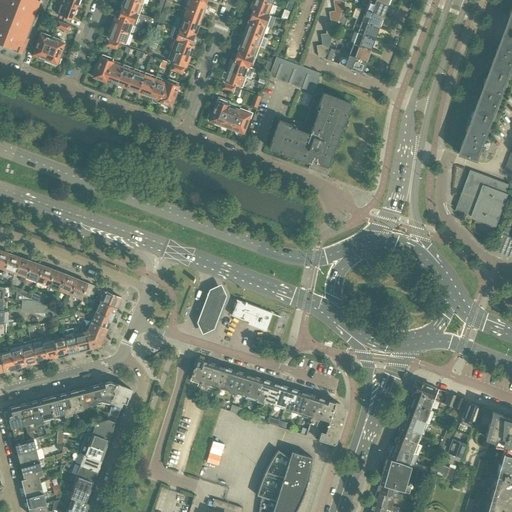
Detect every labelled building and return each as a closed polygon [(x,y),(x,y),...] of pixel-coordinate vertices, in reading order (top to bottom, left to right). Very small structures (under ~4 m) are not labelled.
[(44,10),(48,0),(0,0),(0,44),(6,47),(6,45),(14,48),(13,50),(21,53),(27,38),(39,8),(44,10)] [(60,0),(60,3),(76,9),(78,0),(60,0)] [(121,6),(121,7),(138,14),(142,3),(132,0),(123,0),(122,1),(120,5),(121,6)] [(195,0),(187,0),(185,8),(202,14),(203,10),(205,10),(206,6),(205,4),(195,0)] [(250,9),(252,9),(268,15),(271,5),(257,0),(253,0),(253,2),(251,2),(250,6),(251,7),(250,9)] [(288,0),(285,8),(290,10),(293,1),(290,0),(288,0)] [(336,0),(333,1),(334,11),(340,13),(344,2),(339,0),(336,0)] [(373,0),(368,0),(365,9),(382,16),(383,15),(386,5),(373,0)] [(171,3),(166,1),(162,11),(167,13),(171,3)] [(76,9),(60,3),(56,14),(72,20),(76,9)] [(115,12),(113,17),(132,24),(138,25),(140,26),(144,16),(138,14),(121,7),(120,11),(119,10),(118,10),(117,10),(117,11),(116,11),(115,12)] [(185,8),(181,18),(198,24),(198,23),(200,23),(202,19),(200,17),(202,14),(185,8)] [(357,19),(358,20),(378,27),(379,26),(378,26),(382,16),(365,9),(361,8),(357,19)] [(250,16),(249,20),(265,26),(269,15),(268,15),(252,9),(252,10),(251,10),(250,10),(249,10),(248,11),(248,12),(247,12),(248,13),(248,14),(248,15),(249,15),(250,16)] [(328,12),(330,22),(336,24),(340,13),(334,11),(328,12)] [(508,23),(504,35),(501,43),(487,80),(459,153),(479,160),(483,161),(486,153),(488,148),(484,146),(483,146),(481,145),(482,143),(506,80),(511,63),(511,11),(511,15),(508,23)] [(280,19),(284,21),(286,22),(288,16),(282,14),(280,19)] [(132,24),(113,17),(112,22),(113,24),(111,28),(128,34),(134,36),(138,25),(132,24)] [(181,18),(177,27),(194,34),(194,33),(196,33),(198,29),(196,28),(198,24),(181,18)] [(246,26),(245,31),(262,36),(265,26),(249,20),(248,20),(247,21),(245,25),(246,26)] [(361,22),(357,32),(374,38),(378,27),(378,28),(378,27),(358,20),(358,21),(361,22)] [(56,27),(67,31),(69,26),(58,21),(56,27)] [(324,23),(326,33),(332,36),(336,24),(330,22),(324,23)] [(169,37),(175,39),(191,45),(191,44),(192,44),(193,44),(194,44),(194,43),(195,43),(195,42),(195,41),(195,40),(194,39),(193,38),(194,34),(177,27),(177,28),(173,26),(169,37)] [(128,34),(111,28),(109,28),(108,32),(109,34),(108,38),(124,44),(128,34)] [(43,60),(51,39),(40,35),(41,32),(36,31),(30,46),(34,48),(32,54),(37,56),(37,57),(37,58),(37,59),(38,59),(38,60),(39,60),(39,61),(40,61),(41,61),(42,60),(43,60)] [(242,36),(241,40),(258,46),(262,36),(245,31),(243,31),(241,35),(242,36)] [(357,33),(353,43),(370,50),(370,49),(374,39),(374,38),(357,32),(354,31),(353,32),(357,33)] [(320,34),(322,45),(328,47),(332,36),(326,33),(320,34)] [(152,37),(150,44),(156,46),(159,40),(158,40),(158,39),(152,37)] [(51,39),(43,60),(50,62),(51,61),(58,64),(61,54),(59,53),(63,42),(58,40),(58,42),(51,39)] [(175,39),(171,49),(188,55),(190,52),(192,52),(193,48),(192,47),(192,45),(191,45),(175,39)] [(107,40),(105,45),(116,49),(118,44),(107,40)] [(238,49),(237,51),(254,57),(258,46),(241,40),(240,44),(238,44),(236,48),(238,49)] [(348,55),(366,61),(366,60),(369,50),(370,50),(353,43),(348,42),(346,47),(350,49),(348,55)] [(328,47),(322,45),(316,46),(318,56),(323,59),(328,47)] [(188,55),(171,49),(167,60),(184,66),(186,62),(188,62),(189,58),(188,57),(188,55)] [(330,49),(326,60),(330,61),(334,50),(330,49)] [(232,60),(231,61),(248,67),(250,67),(254,57),(237,51),(236,54),(235,54),(235,53),(234,53),(233,54),(232,54),(232,55),(231,56),(231,57),(231,58),(232,58),(232,59),(233,59),(233,60),(232,60)] [(366,61),(348,55),(344,53),(342,57),(341,57),(338,64),(349,68),(354,70),(360,72),(361,73),(362,72),(361,72),(365,61),(366,61)] [(98,80),(99,80),(104,82),(112,61),(112,59),(101,55),(98,64),(96,63),(91,76),(98,78),(98,80)] [(317,80),(320,73),(276,57),(269,76),(313,92),(317,80)] [(112,82),(116,83),(123,65),(112,61),(104,82),(104,83),(104,84),(105,84),(105,85),(106,85),(107,86),(108,86),(109,86),(110,85),(111,84),(112,83),(112,82)] [(229,67),(228,71),(244,77),(248,67),(231,61),(230,61),(228,65),(229,67)] [(172,64),(170,70),(182,74),(184,68),(172,64)] [(123,86),(127,87),(133,69),(123,65),(116,83),(117,84),(117,86),(122,87),(123,86)] [(137,91),(138,91),(144,73),(133,69),(127,87),(130,89),(131,91),(135,92),(137,91)] [(244,77),(228,71),(227,71),(226,72),(224,76),(225,77),(224,81),(241,87),(244,77)] [(147,95),(149,95),(155,77),(144,73),(138,91),(141,92),(141,94),(146,96),(147,95)] [(157,102),(159,103),(166,81),(160,79),(162,75),(157,73),(155,77),(149,95),(152,97),(151,99),(151,100),(152,101),(153,102),(154,102),(155,103),(156,103),(156,102),(157,102)] [(167,80),(166,81),(159,103),(164,105),(165,103),(172,106),(176,96),(174,95),(178,83),(167,79),(167,80)] [(221,89),(232,93),(234,87),(223,83),(221,89)] [(304,158),(310,161),(311,161),(312,159),(315,160),(314,162),(326,167),(331,155),(329,154),(331,148),(333,149),(335,144),(333,143),(335,137),(337,138),(339,132),(337,131),(339,125),(337,124),(341,114),(346,115),(350,103),(322,93),(318,105),(322,107),(321,110),(319,109),(316,117),(318,118),(316,124),(314,123),(312,128),(317,130),(315,136),(307,133),(306,136),(301,134),(301,131),(294,129),(295,126),(293,131),(289,129),(291,125),(279,120),(268,148),(281,152),(282,148),(293,151),(291,156),(303,161),(304,158)] [(251,104),(257,106),(260,97),(255,95),(251,104)] [(214,124),(220,126),(228,105),(221,102),(222,101),(217,99),(213,110),(211,110),(207,119),(213,122),(214,124)] [(227,127),(232,128),(238,110),(239,106),(229,102),(228,105),(220,126),(226,128),(227,127)] [(238,110),(232,128),(235,129),(235,130),(234,131),(235,131),(235,132),(235,133),(236,134),(237,134),(238,135),(239,135),(240,135),(241,134),(242,133),(242,132),(249,114),(238,110)] [(470,170),(461,195),(460,198),(462,203),(461,204),(463,208),(464,207),(467,213),(472,215),(471,217),(496,226),(508,194),(506,193),(509,184),(490,177),(470,170)] [(496,251),(495,251),(511,257),(511,238),(507,236),(509,233),(508,233),(503,231),(502,234),(496,251)] [(0,268),(3,270),(9,254),(0,250),(0,268)] [(13,277),(14,274),(20,258),(9,254),(3,270),(10,272),(9,275),(13,277)] [(24,282),(25,277),(31,262),(20,258),(14,274),(20,276),(19,280),(24,282)] [(25,277),(36,281),(42,266),(31,262),(25,277)] [(36,281),(48,285),(54,270),(42,266),(36,281)] [(48,285),(59,290),(65,274),(54,270),(48,285)] [(59,290),(70,294),(75,279),(65,274),(59,290)] [(75,279),(70,294),(81,299),(83,294),(87,283),(75,279)] [(93,286),(87,283),(83,294),(89,297),(91,290),(93,286)] [(0,297),(3,298),(3,296),(7,297),(9,287),(1,286),(0,285),(0,297)] [(197,322),(203,335),(214,329),(227,297),(221,285),(210,290),(197,322)] [(20,295),(21,296),(30,299),(31,295),(21,290),(20,293),(20,294),(20,295)] [(99,301),(115,308),(117,303),(119,303),(121,298),(120,298),(104,290),(104,291),(103,293),(102,295),(99,301)] [(41,303),(36,301),(30,299),(21,296),(22,300),(22,306),(20,308),(21,308),(21,312),(32,313),(43,316),(44,313),(47,313),(47,306),(41,303)] [(95,299),(91,309),(95,311),(111,317),(113,316),(114,314),(113,313),(115,308),(99,301),(95,299)] [(264,329),(264,330),(266,331),(266,330),(272,314),(272,313),(237,300),(231,315),(248,322),(248,323),(247,324),(249,324),(250,324),(264,329)] [(51,310),(52,314),(54,320),(69,316),(69,315),(52,310),(51,310)] [(95,311),(91,321),(107,328),(109,323),(110,323),(111,320),(110,319),(111,317),(95,311)] [(86,331),(85,331),(89,348),(94,347),(94,348),(100,347),(103,341),(102,340),(104,333),(106,333),(107,330),(106,329),(107,328),(91,321),(90,321),(86,331)] [(70,335),(64,337),(68,354),(69,353),(70,354),(73,353),(74,352),(79,351),(74,334),(74,331),(69,333),(70,335)] [(85,331),(74,334),(79,351),(80,351),(81,351),(84,351),(84,349),(89,348),(85,331)] [(64,337),(54,339),(58,356),(60,357),(62,356),(63,355),(68,354),(64,337)] [(54,339),(43,342),(47,359),(48,359),(49,360),(52,359),(53,358),(58,356),(54,339)] [(31,340),(19,343),(25,365),(27,364),(28,365),(31,364),(31,363),(37,362),(32,345),(31,340)] [(43,342),(32,345),(37,362),(38,362),(41,362),(42,360),(47,359),(43,342)] [(25,365),(19,343),(9,346),(9,347),(15,367),(16,367),(17,368),(20,367),(21,366),(25,365)] [(4,352),(0,353),(0,354),(4,370),(9,369),(10,370),(13,369),(14,368),(15,367),(9,347),(3,349),(4,352)] [(200,383),(201,383),(205,372),(210,374),(213,364),(196,359),(190,377),(193,378),(201,381),(200,383)] [(208,383),(218,386),(224,368),(213,364),(210,374),(205,372),(201,383),(207,385),(208,383)] [(228,392),(234,394),(238,383),(232,381),(235,371),(224,368),(218,386),(229,389),(228,392)] [(245,397),(252,376),(235,371),(232,381),(238,383),(234,394),(235,394),(235,392),(245,395),(245,397)] [(262,403),(263,400),(266,392),(260,390),(263,380),(252,376),(245,397),(252,399),(252,397),(256,398),(255,400),(262,403)] [(263,400),(273,403),(280,385),(263,380),(260,390),(266,392),(263,400)] [(103,399),(109,402),(116,384),(109,381),(92,386),(96,403),(96,405),(101,404),(100,400),(103,399)] [(414,389),(412,392),(430,398),(434,387),(417,381),(415,381),(412,388),(412,389),(413,388),(414,389)] [(108,416),(108,419),(114,422),(116,416),(122,402),(125,403),(131,389),(116,384),(109,402),(113,403),(109,411),(109,413),(107,413),(108,416)] [(273,403),(284,407),(287,399),(293,401),(296,390),(280,385),(273,403)] [(92,386),(77,390),(81,406),(96,403),(92,386)] [(77,390),(65,393),(67,403),(62,404),(64,413),(65,416),(71,414),(71,411),(82,408),(81,406),(77,390)] [(291,409),(301,412),(307,394),(296,390),(293,401),(287,399),(284,407),(283,409),(290,411),(291,409)] [(412,398),(410,403),(430,410),(434,400),(430,398),(412,392),(411,396),(412,398)] [(65,393),(48,397),(53,416),(64,413),(62,404),(67,403),(65,393)] [(444,404),(459,410),(464,398),(448,393),(444,404)] [(308,414),(311,415),(314,407),(320,409),(324,399),(307,394),(301,412),(300,416),(307,418),(308,414)] [(48,397),(30,402),(33,412),(39,410),(42,421),(42,419),(53,416),(48,397)] [(311,415),(308,427),(325,432),(328,421),(334,402),(324,399),(320,409),(314,407),(311,415)] [(30,402),(19,405),(24,424),(35,421),(35,423),(42,421),(39,410),(33,412),(30,402)] [(308,427),(307,429),(305,435),(316,439),(333,444),(343,412),(340,404),(334,402),(328,421),(325,432),(308,427)] [(477,404),(474,402),(472,404),(467,402),(460,423),(471,428),(473,422),(477,411),(479,406),(477,406),(477,404)] [(408,409),(406,415),(425,422),(429,423),(433,412),(429,410),(430,410),(410,403),(410,404),(408,404),(406,408),(408,409)] [(14,439),(15,443),(28,439),(27,435),(23,436),(20,425),(24,424),(19,405),(8,408),(8,407),(7,410),(14,439)] [(230,411),(240,414),(242,408),(232,405),(230,411)] [(493,486),(491,493),(511,499),(511,456),(511,452),(511,419),(492,412),(491,415),(485,437),(494,441),(495,439),(503,442),(503,444),(506,445),(504,454),(502,454),(500,461),(502,462),(499,472),(497,472),(496,476),(498,476),(495,487),(493,486)] [(401,425),(402,426),(421,433),(425,422),(406,415),(405,419),(402,419),(401,423),(402,424),(401,425)] [(267,423),(278,426),(279,421),(269,418),(267,423)] [(94,427),(92,433),(108,439),(114,422),(108,419),(100,421),(94,423),(94,427)] [(400,432),(398,437),(415,443),(419,433),(421,434),(421,433),(402,426),(399,426),(398,430),(400,432)] [(446,430),(442,441),(447,443),(451,432),(446,430)] [(86,433),(83,442),(88,444),(104,450),(108,439),(92,433),(86,433)] [(15,443),(18,454),(35,450),(41,448),(38,437),(32,438),(28,439),(15,443)] [(396,442),(394,446),(411,453),(417,455),(421,445),(415,443),(398,437),(396,437),(394,440),(396,442)] [(465,444),(452,440),(447,453),(444,462),(457,466),(460,457),(461,457),(465,444)] [(447,443),(442,441),(441,441),(438,448),(437,451),(443,453),(447,443)] [(84,454),(100,460),(104,450),(88,444),(83,442),(79,453),(84,454)] [(407,464),(410,465),(413,466),(417,455),(411,453),(394,446),(392,446),(390,446),(388,452),(389,453),(388,456),(387,455),(386,456),(407,464)] [(18,454),(21,465),(38,461),(35,450),(18,454)] [(293,511),(296,508),(298,504),(300,500),(302,495),(304,491),(304,489),(305,489),(308,482),(307,482),(308,477),(309,473),(310,468),(311,463),(311,457),(291,451),(288,458),(277,450),(275,454),(272,458),(270,462),(268,466),(265,471),(263,475),(262,479),(260,484),(258,489),(257,493),(256,495),(261,497),(260,502),(259,507),(259,511),(258,511),(293,511)] [(84,454),(80,465),(96,471),(100,460),(84,454)] [(398,491),(407,493),(408,491),(407,491),(409,484),(405,483),(410,465),(407,464),(386,456),(386,457),(383,466),(379,480),(378,483),(378,484),(398,491)] [(21,465),(23,476),(41,471),(40,467),(43,467),(44,465),(43,459),(38,461),(21,465)] [(429,473),(452,481),(456,470),(439,464),(433,462),(429,473)] [(80,465),(76,475),(92,481),(96,471),(80,465)] [(20,479),(22,487),(40,483),(38,476),(42,475),(41,471),(23,476),(24,478),(20,479)] [(76,475),(72,486),(88,492),(92,481),(76,475)] [(22,487),(25,498),(42,493),(40,483),(22,487)] [(378,484),(375,493),(391,497),(401,500),(402,496),(397,495),(398,491),(378,484)] [(72,498),(85,502),(88,492),(72,486),(70,492),(65,491),(64,495),(68,496),(72,498)] [(25,498),(28,508),(45,503),(42,493),(25,498)] [(375,493),(372,504),(398,511),(399,508),(391,505),(393,501),(390,500),(391,497),(375,493)] [(511,511),(511,499),(491,493),(489,500),(491,500),(488,511),(486,510),(485,511),(511,511)] [(72,498),(69,508),(79,511),(85,511),(88,504),(85,502),(72,498)] [(28,511),(56,511),(56,510),(58,504),(58,503),(58,500),(53,501),(52,511),(47,510),(45,503),(28,508),(28,511)]
